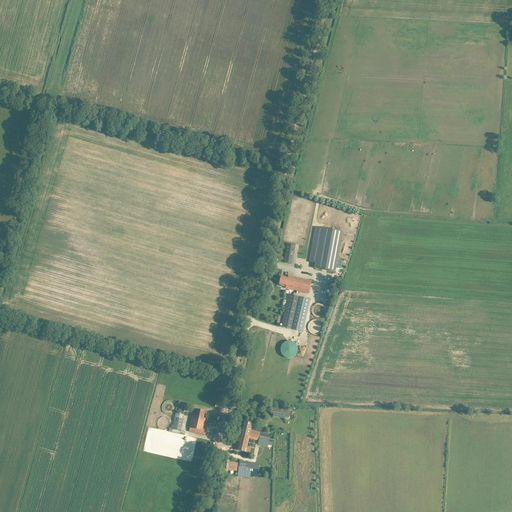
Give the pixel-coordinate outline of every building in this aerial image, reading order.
[(335,272),(343,232),(317,227),(310,262),(315,263),(314,268),(335,272)] [(295,245),(292,245),(287,244),(284,263),(292,264),(295,245)] [(308,293),(311,282),(295,278),(295,277),(288,276),(288,277),(281,276),(279,285),(286,286),(285,288),(308,293)] [(310,299),(289,295),(281,327),(302,332),(310,299)] [(295,357),(295,342),(280,342),(281,358),(295,357)] [(273,408),(272,417),(283,418),(284,409),(273,408)] [(189,432),(200,434),(205,435),(207,428),(203,427),(205,418),(203,418),(205,411),(196,409),(194,416),(192,416),(189,432)] [(180,431),(182,421),(183,415),(176,413),(172,430),(180,431)] [(240,428),(235,450),(249,453),(251,447),(247,446),(249,438),(268,443),(270,435),(251,430),(252,423),(244,421),(242,428),(240,428)] [(255,467),(248,466),(249,462),(240,461),(239,464),(227,463),(226,469),(247,472),(247,473),(254,473),(255,467)]
